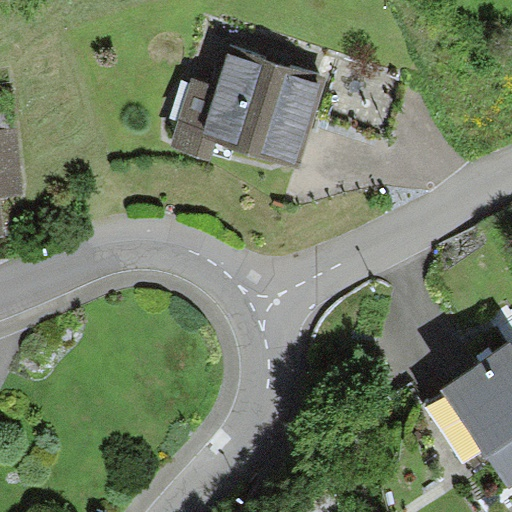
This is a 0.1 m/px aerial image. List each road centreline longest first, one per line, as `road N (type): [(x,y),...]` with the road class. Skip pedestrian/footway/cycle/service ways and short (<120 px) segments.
road 1 (residential): [(0,283),(99,246),(197,252),(263,312)]
road 2 (residential): [(263,312),(380,238),(511,170)]
road 3 (residential): [(263,312),(268,367),(247,439),(179,511)]
